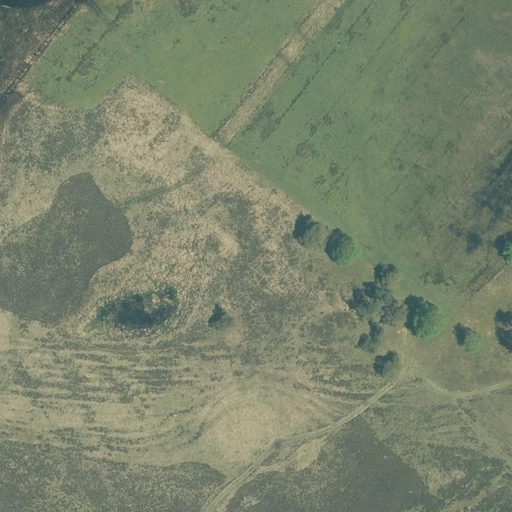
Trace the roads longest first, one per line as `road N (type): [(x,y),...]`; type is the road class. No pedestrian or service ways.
road 1 (track): [(209,511),(259,457),(286,439),(338,425),(396,378),(410,291)]
road 2 (track): [(386,387),(446,397),(511,384)]
